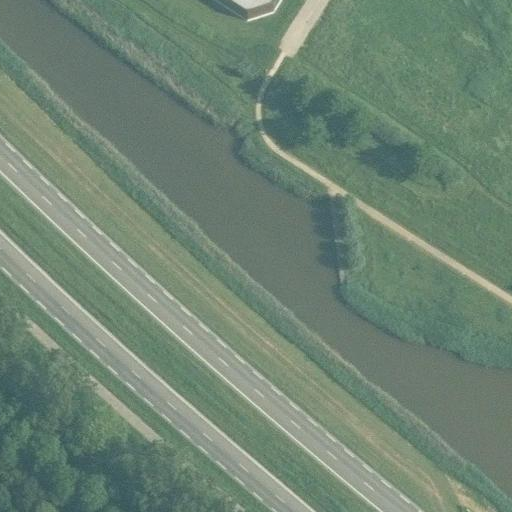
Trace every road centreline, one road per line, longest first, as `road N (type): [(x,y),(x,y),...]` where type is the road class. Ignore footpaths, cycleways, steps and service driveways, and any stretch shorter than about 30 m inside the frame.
road 1 (primary): [(394,511),(0,151)]
road 2 (primary): [(0,256),(287,511)]
